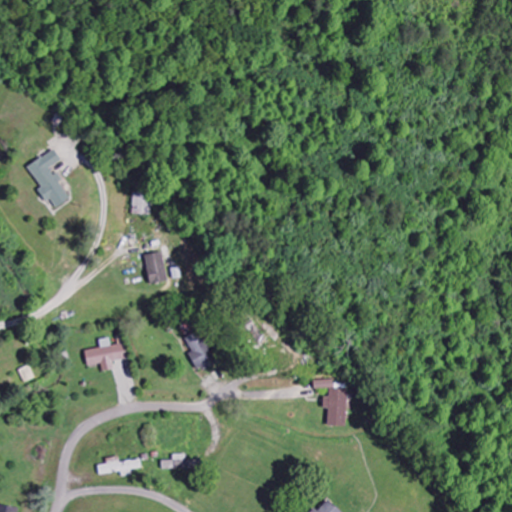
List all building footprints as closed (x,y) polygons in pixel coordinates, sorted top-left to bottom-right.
[(57,209),(71,199),(51,168),(62,161),(55,150),(28,168),(42,188),(39,190),(46,202),(51,199),(57,209)] [(134,215),(153,215),(153,194),(134,193),(134,215)] [(146,256),(151,285),(169,282),(164,252),(146,256)] [(199,373),(218,364),(203,331),(187,338),(193,353),(190,354),(199,373)] [(86,352),(89,367),(103,365),(104,371),(115,369),(114,362),(130,359),(126,344),(112,346),(111,339),(101,341),(102,349),(86,352)] [(316,381),(315,389),(331,390),(331,398),(325,397),(325,410),(330,410),(329,427),(348,427),(349,390),(335,390),(335,381),(316,381)] [(174,461),(163,461),(163,470),(189,470),(189,455),(174,455),(174,461)] [(143,469),(143,461),(121,462),(120,458),(108,459),(108,465),(99,466),(100,475),(127,473),(127,470),(143,469)] [(341,511),(329,500),(317,511),(314,511),(313,511),(312,511),(341,511)] [(19,511),(21,509),(0,503),(0,511),(19,511)]
